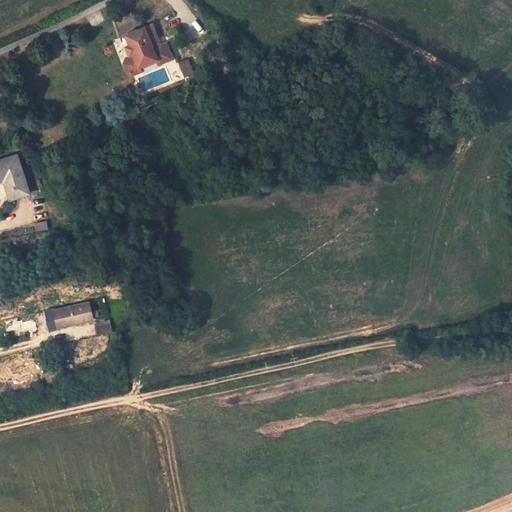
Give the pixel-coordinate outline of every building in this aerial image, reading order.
[(153,25),(145,28),(126,35),(134,56),(126,59),(124,64),(128,73),(133,75),(140,72),(138,68),(158,60),(154,49),(149,37),(156,34),(153,25)] [(173,60),(167,44),(154,49),(158,60),(160,65),(173,60)] [(187,57),(177,62),(186,80),(196,76),(187,57)] [(140,72),(160,65),(158,60),(138,68),(140,72)] [(0,182),(5,181),(12,200),(30,194),(18,156),(0,162),(0,182)] [(72,323),(93,319),(90,302),(54,311),(58,327),(58,328),(73,325),(72,323)] [(58,327),(54,311),(47,312),(51,328),(58,327)] [(111,321),(96,324),(98,336),(114,333),(111,321)]
